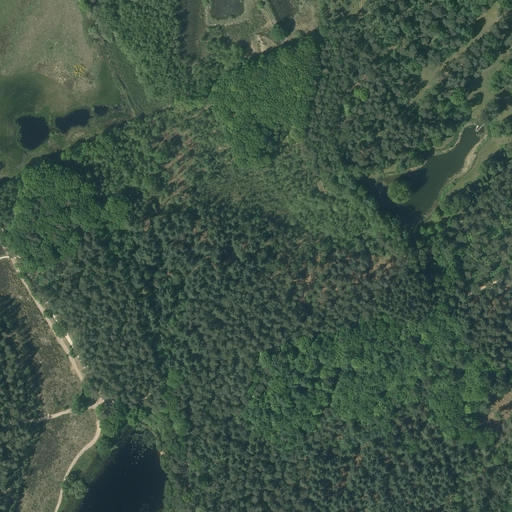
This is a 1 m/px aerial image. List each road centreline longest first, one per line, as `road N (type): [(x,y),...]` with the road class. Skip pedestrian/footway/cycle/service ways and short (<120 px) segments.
road 1 (track): [(13,250),(100,396),(140,404)]
road 2 (track): [(140,404),(173,414),(195,511)]
road 3 (track): [(55,511),(67,473),(98,434),(95,403)]
